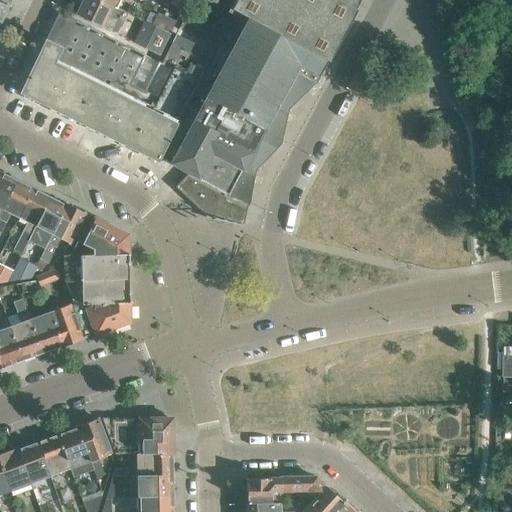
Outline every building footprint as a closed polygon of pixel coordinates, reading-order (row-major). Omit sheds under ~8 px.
[(0,0),(0,18),(4,10),(7,11),(10,4),(0,0)] [(127,14),(116,9),(98,0),(82,0),(76,14),(117,34),(127,14)] [(98,0),(116,9),(120,0),(98,0)] [(175,187),(204,214),(243,224),(255,170),(280,144),(288,108),(313,82),(315,79),(353,9),(349,7),(353,0),(204,0),(234,16),(230,23),(217,17),(208,34),(220,41),(192,93),(203,99),(169,163),(188,173),(175,187)] [(171,0),(170,4),(181,9),(184,0),(171,0)] [(174,123),(212,53),(176,34),(161,63),(59,12),(20,92),(156,160),(158,157),(174,123)] [(151,25),(155,27),(169,34),(174,22),(157,14),(151,25)] [(169,34),(155,27),(145,47),(159,54),(169,34)] [(0,211),(15,181),(0,173),(0,211)] [(17,218),(32,189),(15,181),(0,211),(0,231),(9,213),(17,218)] [(32,189),(17,218),(26,222),(13,250),(20,254),(48,198),(32,189)] [(43,230),(50,234),(65,206),(48,198),(20,254),(21,254),(18,259),(27,264),(43,230)] [(47,263),(55,248),(60,239),(67,242),(83,212),(73,208),(69,208),(65,206),(50,234),(34,268),(41,271),(47,263)] [(126,234),(83,212),(67,242),(68,243),(62,255),(70,256),(127,254),(126,234)] [(70,304),(71,305),(129,303),(127,254),(70,256),(70,260),(65,261),(65,265),(63,265),(64,277),(65,277),(74,303),(70,304)] [(37,277),(39,280),(41,286),(60,279),(57,270),(37,277)] [(40,290),(39,280),(19,283),(21,293),(40,290)] [(21,323),(9,328),(21,360),(41,352),(29,320),(24,308),(21,298),(13,302),(21,323)] [(71,305),(83,339),(129,322),(129,303),(71,305)] [(71,343),(83,339),(71,305),(49,313),(61,345),(68,342),(71,343)] [(29,320),(41,352),(61,345),(49,313),(29,320)] [(0,331),(0,363),(1,367),(21,360),(9,328),(0,331)] [(511,355),(501,355),(501,366),(511,366),(511,355)] [(511,366),(501,366),(501,377),(511,377),(511,366)] [(511,388),(500,389),(500,397),(511,397),(511,388)] [(117,455),(136,455),(171,454),(173,454),(172,421),(169,418),(102,419),(117,455)] [(103,475),(97,458),(110,453),(97,419),(86,423),(85,425),(77,428),(91,470),(92,470),(95,478),(103,475)] [(77,428),(57,435),(64,457),(69,469),(72,477),(91,470),(77,428)] [(37,442),(49,476),(69,469),(64,457),(57,435),(37,442)] [(30,484),(49,476),(37,442),(17,450),(30,484)] [(0,464),(10,491),(30,484),(17,450),(9,452),(7,451),(0,453),(0,464)] [(129,476),(171,475),(171,457),(171,454),(136,455),(136,466),(126,466),(126,467),(114,467),(111,476),(126,476),(126,475),(129,475),(129,476)] [(0,494),(10,491),(0,464),(0,494)] [(136,497),(171,496),(171,475),(129,476),(129,484),(136,484),(136,497)] [(245,502),(280,502),(279,487),(292,487),(293,491),(306,490),(306,477),(245,478),(245,502)] [(306,477),(306,490),(306,494),(310,498),(300,509),(303,511),(332,511),(342,502),(315,477),(306,477)] [(109,485),(105,497),(106,497),(111,497),(118,497),(117,485),(109,485)] [(96,511),(101,496),(99,495),(83,502),(86,511),(96,511)] [(128,511),(171,511),(171,496),(136,497),(137,509),(128,509),(128,511)] [(105,497),(100,511),(110,511),(111,497),(106,497),(105,497)] [(245,511),(279,511),(280,502),(245,502),(245,511)] [(353,511),(342,502),(332,511),(353,511)]
